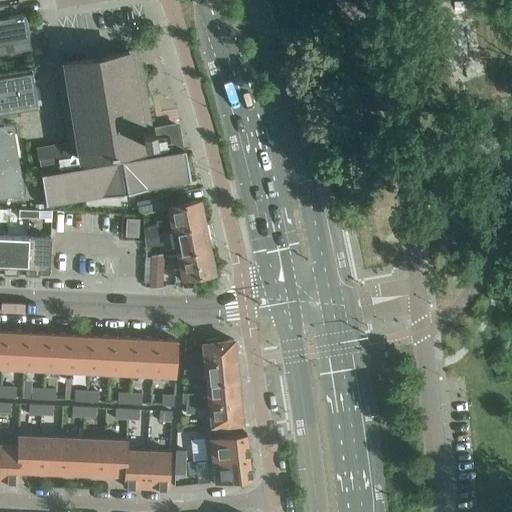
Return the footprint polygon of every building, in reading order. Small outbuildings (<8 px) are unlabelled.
[(0,53),(31,48),(25,14),(0,18),(0,53)] [(185,149),(181,150),(180,142),(177,125),(175,125),(175,126),(154,129),(153,126),(151,126),(148,108),(149,108),(149,107),(146,107),(143,90),(145,90),(145,88),(143,88),(140,71),(142,71),(142,69),(140,69),(137,50),(58,63),(61,83),(59,83),(59,85),(61,84),(64,102),(62,102),(62,104),(64,103),(67,121),(65,121),(65,123),(67,122),(70,140),(68,140),(68,142),(71,141),(71,143),(37,149),(38,159),(42,158),(44,173),(41,173),(46,205),(47,205),(103,195),(103,197),(147,189),(147,188),(189,181),(190,181),(185,149)] [(0,112),(38,107),(31,67),(0,72),(0,112)] [(0,125),(0,198),(24,194),(12,123),(0,125)] [(136,201),(139,214),(164,209),(162,196),(136,201)] [(168,207),(173,231),(204,224),(203,224),(199,202),(200,201),(199,200),(168,207)] [(19,209),(19,217),(29,217),(29,209),(19,209)] [(29,209),(29,217),(39,218),(39,210),(29,209)] [(139,219),(126,218),(125,236),(138,237),(139,219)] [(173,231),(178,254),(209,248),(209,247),(208,248),(204,225),(204,224),(173,231)] [(144,227),(144,236),(159,233),(157,225),(144,227)] [(159,233),(144,236),(145,246),(161,242),(159,233)] [(28,235),(6,234),(5,272),(26,273),(28,235)] [(51,236),(28,235),(26,273),(49,274),(51,236)] [(209,248),(178,254),(181,268),(173,270),(175,280),(214,273),(214,272),(213,272),(208,249),(209,249),(209,248)] [(151,257),(150,287),(162,286),(163,254),(151,257)] [(26,332),(4,331),(3,368),(24,369),(26,332)] [(48,333),(26,332),(24,369),(46,370),(48,333)] [(69,334),(48,333),(46,370),(67,371),(69,334)] [(91,335),(69,334),(67,371),(89,372),(91,335)] [(112,336),(91,335),(89,372),(111,373),(112,336)] [(134,337),(112,336),(111,373),(132,374),(134,337)] [(155,338),(134,337),(132,374),(154,375),(155,338)] [(178,339),(155,338),(154,375),(176,376),(178,339)] [(197,362),(205,362),(236,359),(235,350),(237,348),(236,343),(234,341),(234,339),(215,341),(215,339),(203,340),(204,353),(189,352),(188,362),(197,362)] [(205,362),(208,383),(238,380),(238,378),(240,376),(239,369),(237,368),(236,359),(205,362)] [(188,362),(188,373),(195,374),(197,374),(197,362),(188,362)] [(208,383),(210,404),(241,401),(240,392),(242,390),(241,384),(239,382),(238,380),(208,383)] [(17,387),(5,386),(5,396),(17,397),(17,387)] [(44,398),(45,388),(33,388),(32,398),(44,398)] [(56,399),(57,389),(45,388),(44,398),(56,399)] [(88,390),(76,390),(75,400),(87,400),(88,390)] [(100,391),(88,390),(87,400),(99,401),(100,391)] [(131,392),(119,392),(119,402),(131,402),(131,392)] [(143,393),(131,392),(131,402),(142,403),(143,393)] [(187,393),(186,403),(197,404),(198,393),(187,393)] [(175,394),(163,394),(162,404),(175,404),(175,394)] [(241,401),(210,404),(212,424),(222,425),(232,423),(233,425),(241,424),(240,422),(243,422),(243,420),(245,417),(244,411),(242,410),(241,401)] [(11,403),(0,402),(0,412),(11,413),(11,403)] [(41,404),(29,403),(28,413),(40,414),(41,404)] [(197,404),(186,403),(186,413),(196,413),(197,404)] [(53,405),(41,404),(40,414),(52,415),(53,405)] [(84,406),(72,405),(71,415),(83,416),(84,406)] [(95,417),(96,407),(84,406),(83,416),(95,417)] [(127,408),(115,408),(115,417),(127,418),(127,408)] [(139,419),(139,409),(127,408),(127,418),(139,419)] [(171,410),(159,410),(159,419),(171,420),(171,410)] [(247,455),(244,432),(203,437),(205,460),(247,455)] [(17,443),(0,442),(0,479),(16,480),(18,437),(17,437),(17,443)] [(39,438),(18,437),(16,480),(17,480),(17,474),(38,475),(39,438)] [(61,439),(39,438),(38,475),(59,476),(61,439)] [(83,441),(61,439),(59,476),(81,477),(83,441)] [(104,442),(83,441),(81,477),(102,479),(104,442)] [(126,443),(104,442),(102,479),(123,479),(123,486),(124,486),(126,443)] [(126,449),(127,443),(126,443),(124,486),(145,487),(147,450),(126,449)] [(175,461),(185,461),(186,449),(176,449),(175,461)] [(170,451),(147,450),(145,487),(168,488),(170,451)] [(247,455),(205,460),(208,482),(249,477),(247,455)] [(185,473),(185,461),(175,461),(175,473),(185,473)]
